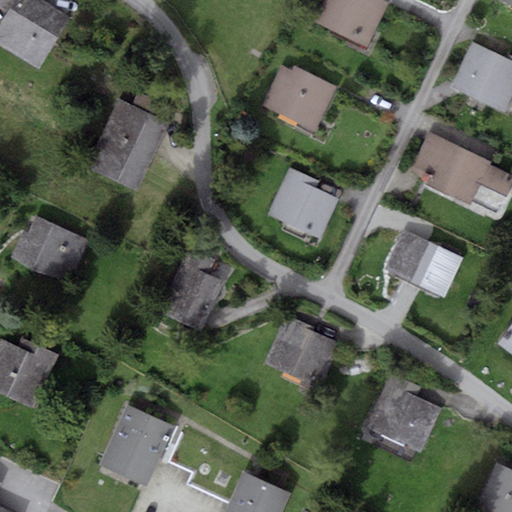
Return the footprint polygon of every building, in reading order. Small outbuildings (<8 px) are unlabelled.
[(0,0),(0,7),(8,12),(0,25),(0,46),(38,69),(70,17),(44,1),(44,0),(0,0)] [(323,0),(313,21),(366,47),(388,3),(381,0),(323,0)] [(506,58),(472,42),(452,85),(508,111),(511,101),(511,56),(508,55),(506,58)] [(292,70),(282,66),(263,106),(316,131),(337,86),(294,66),(292,70)] [(169,122),(118,99),(86,168),(137,191),(169,122)] [(492,161),(430,131),(410,172),(429,182),(427,185),(470,206),(481,184),(506,196),(511,184),(511,175),(490,165),(492,161)] [(320,182),(290,168),(268,215),(321,239),(339,198),(317,188),(320,182)] [(89,240),(36,215),(28,233),(23,231),(11,257),(68,284),(89,240)] [(464,258),(404,229),(385,269),(444,298),(464,258)] [(215,260),(188,248),(159,311),(201,331),(224,282),(208,274),(215,260)] [(315,328),(286,315),(264,363),(321,389),(341,344),(313,331),(315,328)] [(511,322),(497,344),(511,354),(511,322)] [(17,346),(0,339),(0,340),(0,393),(33,407),(55,352),(21,338),(17,346)] [(421,387),(390,373),(365,428),(421,453),(441,408),(417,397),(421,387)] [(172,426),(125,406),(99,464),(146,485),(172,426)] [(511,511),(511,469),(497,463),(475,509),(481,511),(511,511)] [(281,511),(290,493),(243,472),(225,511),(281,511)] [(10,511),(0,507),(0,484),(1,483),(0,482),(0,511),(10,511)]
